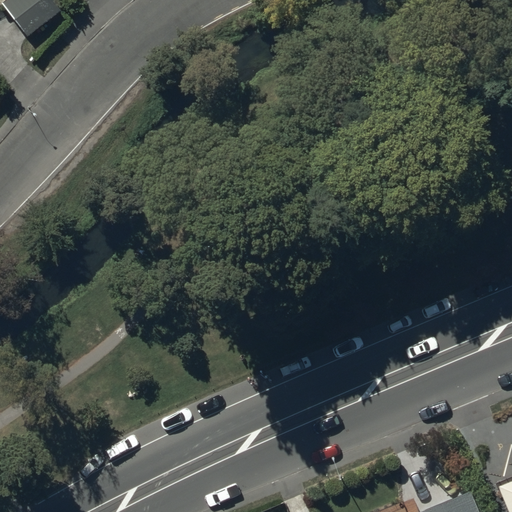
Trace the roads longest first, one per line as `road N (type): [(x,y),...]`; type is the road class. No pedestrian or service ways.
road 1 (secondary): [(511,333),(102,511)]
road 2 (residential): [(186,0),(0,187)]
